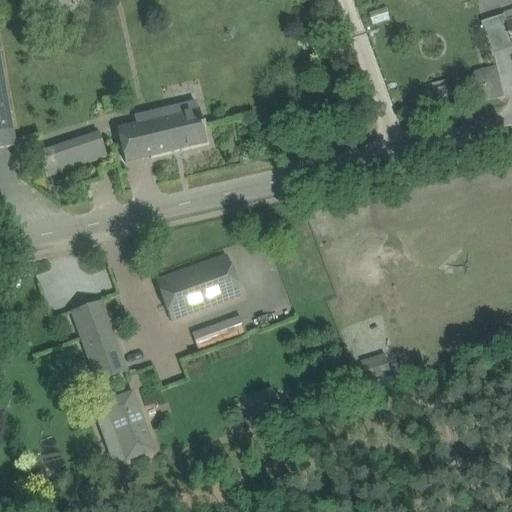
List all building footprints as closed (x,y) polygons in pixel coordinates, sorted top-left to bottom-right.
[(0,149),(14,147),(0,64),(0,149)] [(475,72),(469,83),(474,105),(504,97),(496,67),(475,72)] [(116,129),(124,163),(206,143),(198,110),(175,115),(173,107),(133,117),(135,125),(116,129)] [(45,177),(106,159),(98,132),(37,150),(45,177)] [(156,282),(170,322),(240,297),(226,257),(156,282)] [(71,312),(90,364),(97,383),(126,373),(100,302),(71,312)] [(243,327),(195,344),(198,354),(246,336),(243,327)] [(383,357),(362,364),(368,384),(389,377),(383,357)] [(97,383),(90,364),(85,366),(91,385),(97,383)] [(132,392),(90,407),(98,428),(110,423),(116,438),(125,462),(154,452),(132,392)]
